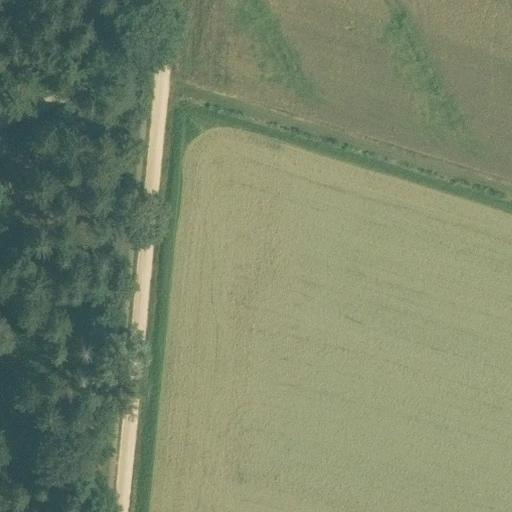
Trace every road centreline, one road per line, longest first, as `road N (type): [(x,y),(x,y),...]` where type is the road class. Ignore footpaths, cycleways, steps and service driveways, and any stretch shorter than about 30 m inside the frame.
road 1 (track): [(122,511),(169,0)]
road 2 (track): [(162,83),(511,192)]
